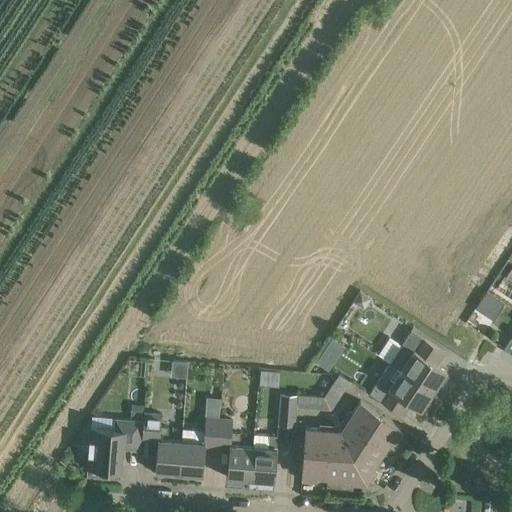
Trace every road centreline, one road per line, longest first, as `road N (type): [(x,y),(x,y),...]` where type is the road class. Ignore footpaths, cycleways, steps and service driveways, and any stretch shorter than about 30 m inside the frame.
road 1 (residential): [(394,511),(492,365),(511,376)]
road 2 (residential): [(215,511),(97,502),(91,511)]
